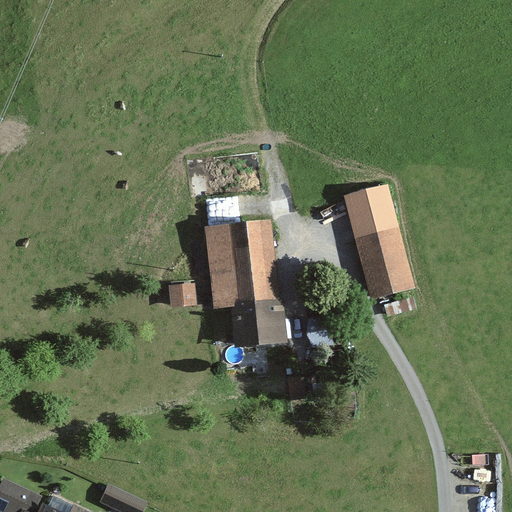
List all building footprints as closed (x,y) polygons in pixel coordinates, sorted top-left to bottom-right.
[(388,185),(347,196),(374,299),(415,289),(388,185)] [(283,299),(274,217),(206,224),(215,307),(233,305),(283,299)] [(194,283),(171,285),(173,305),(196,303),(194,283)] [(283,299),(233,305),(237,344),(288,338),(283,299)] [(344,331),(341,312),(308,317),(313,347),(331,344),(329,333),(344,331)] [(304,377),(289,379),(292,400),(307,397),(304,377)] [(35,511),(43,495),(4,477),(0,485),(0,511),(87,511),(53,495),(44,511),(35,511)] [(143,511),(148,502),(110,484),(101,502),(121,511),(143,511)]
